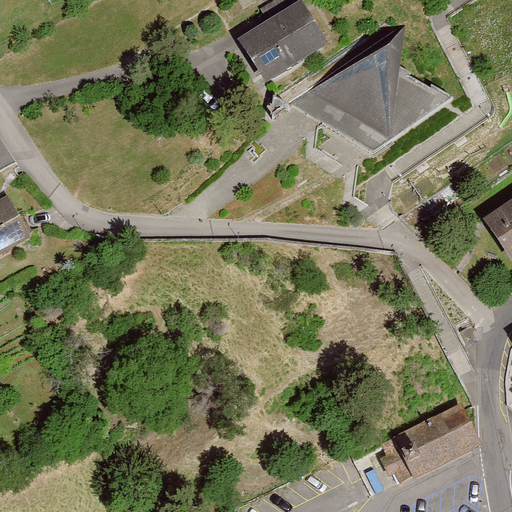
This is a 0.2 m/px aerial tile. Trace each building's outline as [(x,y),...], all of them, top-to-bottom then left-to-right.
[(277,24),(243,45),(265,81),(322,47),(300,12),(305,8),(300,0),(277,0),(266,7),(277,24)] [(384,22),(275,96),(272,119),(290,107),(374,157),(452,102),(431,88),(429,92),(408,79),(410,75),(398,68),(403,27),(397,31),(384,22)] [(8,200),(0,204),(0,251),(28,236),(8,200)] [(511,260),(511,208),(488,224),(511,260)] [(399,482),(479,443),(462,406),(393,439),(397,446),(385,452),(387,457),(381,460),(389,477),(395,474),(399,482)]
